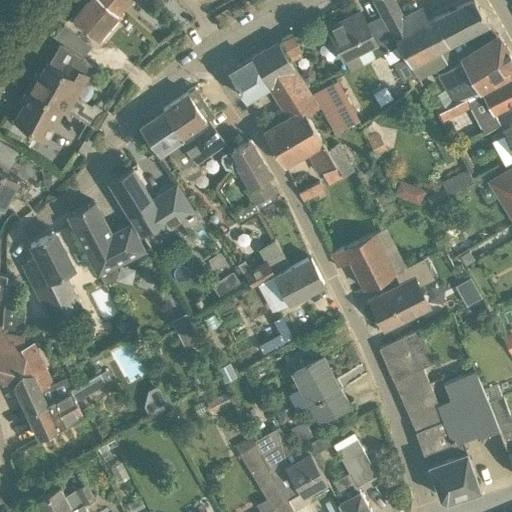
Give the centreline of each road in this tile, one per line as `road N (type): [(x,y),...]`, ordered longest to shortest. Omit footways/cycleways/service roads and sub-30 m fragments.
road 1 (residential): [(429,511),(333,278),(265,144),(208,55)]
road 2 (residential): [(14,238),(62,201),(152,91),(208,55)]
road 3 (residential): [(208,55),(317,0)]
